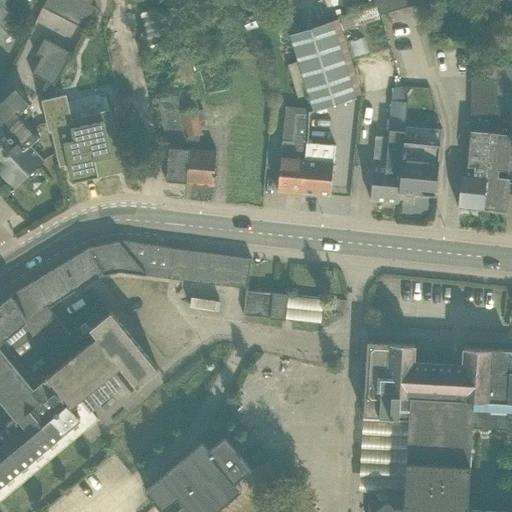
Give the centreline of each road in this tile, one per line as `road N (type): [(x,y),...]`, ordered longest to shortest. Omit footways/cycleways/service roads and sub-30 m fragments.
road 1 (secondary): [(511,260),(145,222),(89,226),(22,262)]
road 2 (unknown): [(358,244),(359,297),(348,326),(323,338),(251,345),(191,420),(90,511)]
